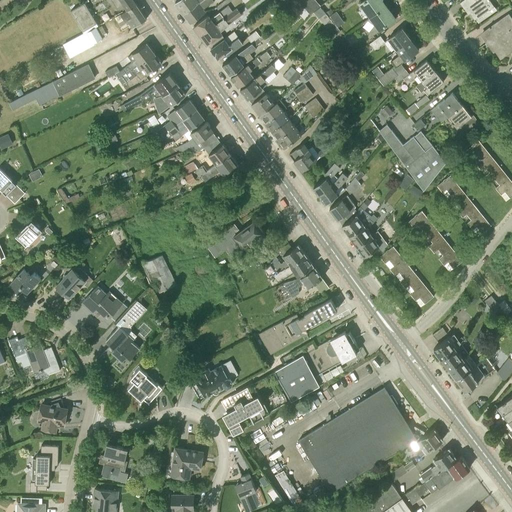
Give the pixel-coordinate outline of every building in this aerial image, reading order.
[(123,2),(127,8),(128,9),(136,3),(134,0),(112,0),(117,6),(123,2)] [(201,0),(177,0),(176,1),(184,13),(201,0)] [(201,0),(184,13),(191,22),(206,11),(203,6),(207,5),(213,0),(201,0)] [(364,0),(361,3),(371,17),(387,5),(383,0),(364,0)] [(491,13),(484,3),(487,0),(462,0),(461,2),(466,9),(468,8),(475,18),(476,17),(479,21),(491,13)] [(83,31),(97,23),(85,3),(71,11),(83,31)] [(127,8),(128,9),(116,17),(122,26),(129,21),(133,28),(146,18),(136,3),(128,9),(127,8)] [(194,26),(201,35),(233,11),(229,5),(212,18),(209,15),(194,26)] [(374,23),(375,23),(379,29),(396,18),(387,5),(371,17),(364,21),(365,23),(363,26),(370,31),(375,24),(374,23)] [(238,8),(233,11),(201,35),(207,44),(223,33),(220,29),(242,14),(238,8)] [(328,29),(334,24),(326,13),(320,18),(328,29)] [(496,49),(495,49),(511,37),(511,19),(509,15),(491,27),(490,26),(489,27),(489,28),(482,33),(494,50),(496,49)] [(70,57),(94,45),(93,43),(103,38),(97,27),(63,44),(70,57)] [(389,37),(397,49),(411,38),(403,27),(389,37)] [(252,42),(258,38),(261,36),(257,30),(248,36),(252,42)] [(234,31),(211,48),(218,58),(226,52),(227,54),(243,43),(234,31)] [(375,49),(385,42),(381,35),(370,43),(375,49)] [(511,37),(495,49),(496,49),(501,57),(511,48),(511,37)] [(258,38),(252,42),(223,64),(231,74),(253,57),(250,53),(257,48),(254,44),(260,40),(258,38)] [(391,60),(396,66),(396,67),(419,50),(411,38),(397,49),(400,53),(391,60)] [(126,73),(131,69),(154,52),(147,42),(128,56),(132,61),(128,65),(123,68),(123,69),(126,73)] [(281,55),(273,46),(260,56),(264,61),(271,57),(274,55),(277,59),(281,55)] [(154,52),(131,69),(136,75),(137,74),(141,78),(162,63),(154,52)] [(239,86),(253,75),(250,70),(259,64),(255,58),(232,76),(239,86)] [(419,74),(423,80),(435,70),(427,59),(409,73),(405,68),(400,72),(393,78),(397,83),(402,79),(406,84),(419,74)] [(88,63),(52,81),(59,95),(70,89),(94,77),(88,63)] [(248,98),(262,88),(276,74),(274,71),(276,68),(272,63),(261,73),(241,88),(248,98)] [(314,65),(301,73),(306,81),(319,73),(314,65)] [(116,73),(120,71),(117,66),(106,71),(108,77),(116,73)] [(283,76),(288,80),(297,70),(292,66),(283,76)] [(350,78),(355,74),(350,66),(343,71),(348,77),(349,76),(350,78)] [(393,77),(393,78),(400,72),(396,67),(396,66),(379,79),(384,85),(393,77)] [(59,77),(64,75),(60,68),(55,70),(55,71),(59,77)] [(123,69),(120,71),(116,73),(119,78),(126,73),(123,69)] [(297,70),(288,80),(292,84),(301,74),(297,70)] [(435,70),(423,80),(416,85),(421,91),(425,88),(428,93),(444,81),(435,70)] [(164,95),(178,84),(179,84),(170,72),(156,83),(140,95),(135,98),(138,105),(146,101),(154,98),(164,95)] [(376,92),(381,86),(376,81),(371,87),(376,92)] [(298,96),(309,88),(305,82),(294,90),(298,96)] [(178,84),(164,95),(154,98),(156,104),(159,114),(172,104),(186,94),(178,84)] [(309,88),(298,96),(302,102),(313,94),(309,88)] [(32,91),(10,102),(13,109),(35,98),(32,91)] [(252,103),(260,114),(274,104),(266,92),(252,103)] [(442,122),(449,116),(463,105),(453,92),(439,103),(431,109),(442,122)] [(351,94),(347,99),(352,104),(356,99),(351,94)] [(419,108),(430,99),(426,94),(415,103),(419,108)] [(309,111),(320,103),(316,97),(305,105),(309,111)] [(176,109),(178,112),(174,114),(174,117),(178,122),(183,118),(197,108),(190,99),(176,109)] [(277,102),(274,104),(260,114),(267,123),(284,110),(287,108),(280,99),(277,102)] [(324,109),(320,103),(309,111),(314,117),(324,109)] [(387,118),(393,112),(387,105),(381,110),(387,118)] [(463,105),(449,116),(458,127),(454,130),(461,139),(472,130),(468,126),(475,120),(463,105)] [(184,134),(191,129),(204,119),(197,108),(183,118),(178,122),(175,124),(175,125),(179,130),(183,135),(184,134)] [(284,110),(267,123),(272,131),(289,118),(284,110)] [(157,115),(152,117),(155,125),(160,123),(157,115)] [(417,122),(422,128),(427,123),(423,117),(417,122)] [(289,118),(272,131),(279,139),(295,126),(289,118)] [(184,134),(189,140),(187,142),(177,147),(180,153),(191,148),(199,141),(212,132),(213,131),(206,121),(204,119),(184,134)] [(168,130),(175,125),(175,124),(171,120),(165,125),(159,130),(162,134),(168,130)] [(105,135),(112,131),(107,122),(101,125),(105,135)] [(165,138),(172,135),(179,130),(175,125),(168,130),(162,134),(165,138)] [(295,126),(279,139),(285,147),(301,135),(295,126)] [(97,136),(94,129),(89,131),(92,138),(97,136)] [(403,144),(392,130),(384,137),(424,190),(446,162),(421,131),(414,137),(413,136),(403,144)] [(212,132),(199,141),(207,152),(220,143),(212,132)] [(335,138),(338,141),(344,135),(341,132),(335,138)] [(0,137),(0,144),(2,148),(13,143),(8,133),(0,137)] [(109,144),(112,150),(119,146),(116,140),(109,144)] [(475,154),(480,160),(489,152),(479,140),(466,150),(471,157),(475,154)] [(220,143),(207,152),(212,158),(201,166),(206,171),(231,154),(223,143),(221,145),(220,143)] [(312,146),(309,148),(304,143),(290,154),(302,171),(317,160),(321,157),(317,152),(312,146)] [(321,157),(331,150),(327,145),(317,152),(321,157)] [(489,152),(480,160),(476,162),(482,169),(485,166),(490,172),(499,165),(489,152)] [(206,171),(201,166),(201,167),(201,168),(195,170),(199,177),(201,176),(205,182),(221,170),(224,174),(227,172),(230,175),(242,170),(238,165),(239,164),(231,154),(206,171)] [(314,186),(320,194),(331,186),(338,178),(333,174),(334,174),(341,166),(335,161),(325,173),(326,174),(322,177),(323,179),(314,186)] [(499,165),(490,172),(486,175),(491,181),(495,178),(500,185),(509,177),(499,165)] [(0,188),(15,203),(25,192),(0,167),(0,188)] [(29,174),(33,181),(43,176),(39,168),(29,174)] [(350,193),(362,185),(358,180),(365,174),(361,170),(346,188),(350,193)] [(331,186),(320,194),(326,202),(340,192),(337,188),(342,183),(342,184),(349,176),(343,171),(338,178),(331,186)] [(195,180),(192,173),(185,176),(189,183),(195,180)] [(403,179),(410,185),(414,179),(407,173),(403,179)] [(447,189),(452,195),(461,188),(451,175),(438,185),(443,192),(447,189)] [(511,180),(509,177),(500,185),(496,188),(502,194),(505,191),(510,197),(511,195),(511,180)] [(66,203),(80,197),(78,193),(68,198),(61,187),(57,189),(66,203)] [(452,195),(448,197),(453,204),(457,201),(462,207),(471,200),(461,188),(452,195)] [(345,214),(355,207),(356,206),(348,194),(330,208),(339,219),(345,214)] [(462,207),(458,210),(463,216),(467,213),(472,219),(481,212),(471,200),(462,207)] [(355,207),(345,214),(350,219),(343,225),(351,235),(365,225),(365,224),(360,218),(365,215),(365,208),(368,205),(364,202),(357,210),(355,207)] [(418,224),(423,230),(432,223),(422,210),(409,220),(414,227),(418,224)] [(481,212),(472,219),(468,222),(473,228),(477,226),(482,232),(491,225),(481,212)] [(351,235),(358,245),(372,235),(368,228),(370,227),(378,217),(374,214),(366,223),(365,224),(365,225),(351,235)] [(259,224),(256,219),(253,220),(248,224),(248,225),(237,233),(227,221),(219,227),(220,228),(203,241),(216,257),(232,244),(238,252),(258,237),(262,242),(267,239),(263,233),(265,232),(259,224)] [(26,247),(43,230),(32,220),(16,237),(26,247)] [(433,242),(442,235),(432,223),(423,230),(419,233),(424,239),(428,236),(433,242)] [(372,235),(358,245),(366,256),(370,253),(373,258),(384,250),(377,240),(386,227),(382,224),(374,233),(372,235)] [(443,255),(452,248),(442,235),(433,242),(429,245),(434,252),(438,249),(443,255)] [(274,264),(278,270),(280,271),(293,265),(306,254),(298,244),(293,248),(289,243),(280,249),(287,259),(281,263),(279,260),(274,264)] [(395,266),(403,258),(393,246),(380,256),(386,263),(390,260),(395,266)] [(452,248),(443,255),(440,258),(445,264),(449,261),(453,267),(462,260),(452,248)] [(158,293),(177,284),(163,254),(144,263),(158,293)] [(278,270),(275,273),(280,280),(284,278),(284,279),(291,276),(290,275),(296,271),(299,275),(314,265),(306,254),(293,265),(280,271),(278,270)] [(404,278),(413,271),(403,258),(395,266),(391,269),(396,275),(400,272),(404,278)] [(309,287),(323,277),(315,267),(295,279),(271,290),(291,297),(299,293),(300,286),(304,283),(304,280),(309,287)] [(31,274),(25,268),(11,283),(18,290),(22,286),(28,292),(41,278),(34,271),(31,274)] [(80,275),(72,268),(57,285),(70,297),(77,289),(77,290),(81,285),(83,283),(88,287),(94,280),(84,271),(80,275)] [(415,290),(423,283),(413,271),(404,278),(401,281),(406,287),(410,285),(415,290)] [(434,296),(423,283),(415,290),(411,293),(416,300),(420,297),(425,303),(434,296)] [(107,295),(107,294),(98,286),(82,302),(94,314),(95,313),(103,320),(109,314),(116,321),(126,310),(115,299),(113,301),(109,296),(110,295),(108,293),(107,295)] [(495,312),(500,305),(492,295),(485,300),(495,312)] [(297,313),(259,333),(260,334),(260,333),(271,353),(271,354),(308,332),(306,328),(338,309),(331,298),(299,316),(297,313)] [(131,357),(140,348),(132,341),(137,335),(132,331),(131,325),(147,309),(138,300),(117,322),(120,325),(106,340),(111,345),(108,348),(122,362),(128,355),(131,357)] [(511,310),(511,309),(505,301),(500,305),(507,314),(511,310)] [(172,336),(176,334),(171,324),(163,331),(172,336)] [(437,340),(447,333),(443,327),(433,334),(437,340)] [(352,344),(356,342),(350,332),(347,333),(345,331),(339,334),(338,332),(333,335),(334,337),(273,371),(290,401),(322,383),(318,375),(357,353),(352,344)] [(460,345),(462,342),(454,333),(450,336),(434,348),(442,358),(456,349),(456,348),(458,347),(460,345)] [(20,343),(17,336),(9,339),(18,363),(21,362),(24,368),(31,365),(34,372),(46,368),(48,374),(60,370),(60,371),(70,367),(64,350),(54,354),(52,347),(44,350),(41,343),(32,347),(29,340),(20,343)] [(456,349),(442,358),(450,369),(464,358),(459,352),(461,351),(458,347),(456,348),(456,349)] [(465,357),(464,358),(450,369),(457,379),(471,368),(467,362),(468,361),(465,357)] [(487,357),(471,368),(457,379),(465,390),(495,368),(487,357)] [(504,381),(511,370),(511,359),(509,357),(497,372),(504,381)] [(228,377),(221,365),(211,371),(209,368),(201,372),(203,375),(190,382),(200,399),(213,392),(212,390),(218,387),(219,389),(225,385),(229,386),(232,384),(233,381),(231,377),(228,377)] [(156,383),(152,379),(153,379),(140,367),(131,378),(131,382),(127,387),(142,400),(143,398),(149,403),(163,387),(157,382),(156,383)] [(234,433),(270,412),(253,383),(231,395),(221,400),(228,411),(223,414),(234,433)] [(331,492),(417,438),(385,386),(299,439),(331,492)] [(511,395),(498,406),(504,414),(511,407),(511,395)] [(65,425),(66,421),(67,420),(68,414),(67,413),(68,409),(65,409),(61,398),(42,405),(39,420),(45,421),(43,429),(55,431),(56,426),(56,423),(65,425)] [(422,456),(438,444),(438,443),(443,440),(435,428),(418,441),(422,446),(417,450),(422,456)] [(117,446),(107,443),(102,462),(105,463),(101,475),(126,482),(128,474),(120,472),(123,462),(125,463),(128,449),(124,448),(124,447),(117,445),(117,446)] [(58,465),(59,445),(42,445),(41,455),(37,454),(37,460),(33,460),(32,480),(34,480),(33,481),(31,481),(31,491),(37,491),(37,483),(50,484),(50,470),(56,470),(56,465),(58,465)] [(201,469),(203,452),(176,447),(172,475),(189,478),(191,468),(201,469)] [(426,481),(431,477),(457,458),(449,448),(435,459),(437,462),(421,474),(426,481)] [(457,458),(431,477),(426,481),(424,482),(428,488),(431,493),(438,488),(439,489),(455,477),(470,467),(461,455),(457,458)] [(396,479),(416,465),(412,460),(404,466),(403,464),(391,473),(396,479)] [(247,511),(257,507),(251,492),(257,490),(250,473),(241,476),(243,482),(240,483),(241,485),(236,487),(247,511)] [(424,482),(403,497),(381,511),(413,511),(409,506),(421,497),(420,496),(427,491),(425,490),(428,488),(424,482)] [(362,511),(381,511),(403,497),(392,483),(359,507),(362,511)] [(116,511),(117,502),(119,491),(95,488),(93,508),(97,508),(96,511),(116,511)] [(259,490),(254,492),(260,506),(264,504),(259,490)] [(194,510),(194,501),(194,494),(173,494),(173,505),(176,505),(175,511),(193,511),(193,510),(194,510)]
